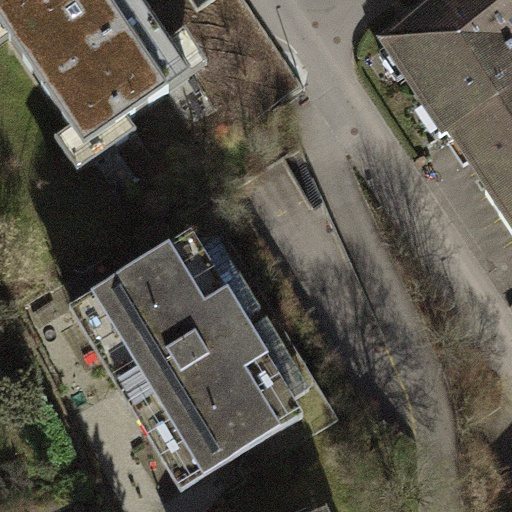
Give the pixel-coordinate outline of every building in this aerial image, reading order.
[(0,0),(0,24),(93,164),(138,134),(130,123),(194,81),(139,0),(0,0)] [(511,0),(442,0),(382,50),(451,144),(511,102),(511,0)] [(511,232),(511,102),(451,144),(511,232)] [(233,194),(208,208),(337,423),(364,408),(233,194)] [(188,242),(73,311),(182,493),(297,425),(307,441),(337,423),(208,208),(178,226),(188,242)]
